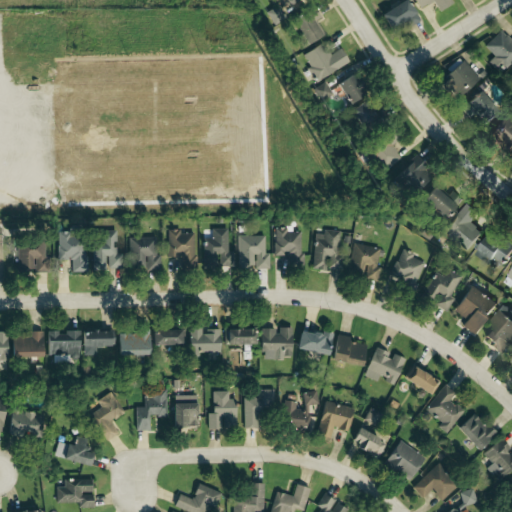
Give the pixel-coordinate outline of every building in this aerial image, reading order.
[(278,0),(285,11),(304,0),(278,0)] [(395,29),(405,22),(410,29),(421,21),(406,0),(405,0),(385,14),(395,29)] [(414,0),(419,10),(435,2),(439,11),(451,5),(448,0),(414,0)] [(268,13),(274,24),(285,18),(279,6),(268,13)] [(306,47),(323,35),(314,24),(321,18),(313,7),(289,25),(306,47)] [(506,69),(511,63),(511,40),(502,30),(485,47),(506,69)] [(350,65),(342,49),(329,55),(324,44),(302,55),(315,81),(350,65)] [(443,80),(456,97),(478,77),(465,61),(443,80)] [(337,84),(349,104),(366,94),(355,74),(337,84)] [(312,90),(320,101),(333,93),(325,82),(312,90)] [(469,104),(482,125),(497,116),(484,95),(469,104)] [(349,114),(364,133),(380,120),(366,101),(349,114)] [(495,135),(511,147),(511,118),(509,116),(495,135)] [(400,138),(390,130),(368,154),(388,172),(402,157),(392,148),(400,138)] [(432,176),(417,159),(395,178),(410,195),(432,176)] [(451,191),(448,196),(434,187),(423,204),(446,220),(461,198),(451,191)] [(483,232),(471,223),(479,213),(467,204),(445,231),(469,250),(483,232)] [(275,256),(292,256),(292,264),(302,264),(302,233),(293,233),(293,228),(275,228),(275,256)] [(228,229),(212,229),(212,240),(204,240),(204,268),(234,267),(234,252),(229,252),(228,229)] [(195,260),(194,234),(180,234),(180,230),(167,230),(168,259),(183,258),(183,260),(195,260)] [(117,231),(95,231),(94,269),(122,270),(122,254),(115,254),(115,243),(117,243),(117,231)] [(343,233),(316,232),(314,270),(341,271),(343,233)] [(511,249),(511,247),(489,233),(476,254),(499,269),(511,249)] [(57,260),(71,261),(71,272),(86,273),(86,236),(58,235),(57,260)] [(266,237),(239,236),(238,269),(270,269),(270,254),(266,254),(266,237)] [(158,238),(129,239),(130,270),(159,269),(158,238)] [(45,273),(45,241),(17,242),(18,274),(45,273)] [(377,282),(381,268),(376,267),(380,251),(355,244),(348,269),(364,273),(362,278),(377,282)] [(426,260),(400,251),(389,280),(415,290),(426,260)] [(462,279),(441,265),(422,295),(447,311),(456,297),(452,295),(462,279)] [(466,320),(462,326),(475,335),(496,303),(471,286),(454,312),(466,320)] [(511,320),(511,311),(504,305),(500,311),(511,320)] [(511,342),(511,321),(497,312),(489,327),(492,329),(485,342),(506,354),(511,342)] [(221,330),(204,330),(204,329),(190,329),(190,353),(220,353),(221,330)] [(262,359),(292,359),(292,329),(277,329),(262,329),(262,359)] [(226,346),(254,345),(254,330),(225,331),(226,346)] [(152,346),(181,346),(181,331),(152,331),(152,346)] [(333,334),(325,333),(324,337),(301,331),(296,350),(327,357),(333,334)] [(43,332),(29,332),(29,336),(12,336),(11,361),(42,362),(43,332)] [(46,333),(46,355),(78,355),(78,332),(46,333)] [(113,332),(81,333),(82,357),(96,356),(96,348),(114,347),(113,332)] [(117,356),(148,357),(149,333),(118,332),(117,356)] [(363,366),(365,345),(351,343),(351,337),(336,335),(333,362),(363,366)] [(391,354),(391,355),(375,348),(364,377),(377,382),(379,378),(394,385),(405,360),(391,354)] [(430,396),(438,383),(413,368),(405,381),(430,396)] [(464,413),(450,400),(456,393),(446,385),(425,409),(441,423),(438,427),(446,434),(464,413)] [(167,417),(167,390),(152,391),(152,399),(144,399),(145,408),(136,408),(136,432),(150,431),(149,417),(167,417)] [(244,400),(245,429),(258,429),(258,415),(274,414),(274,390),(259,390),(259,399),(244,400)] [(208,430),(223,430),(223,429),(236,429),(237,400),(229,400),(229,392),(213,392),(213,414),(208,414),(208,430)] [(318,392),(303,393),(303,406),(318,405),(318,392)] [(118,434),(111,422),(124,414),(111,393),(96,402),(101,408),(90,415),(107,442),(118,434)] [(174,428),(197,428),(197,397),(173,397),(174,428)] [(295,409),(296,403),(284,401),(280,424),(306,429),(309,411),(295,409)] [(333,428),(349,432),(354,408),(325,402),(317,436),(330,439),(333,428)] [(364,421),(377,427),(383,414),(370,408),(364,421)] [(43,417),(11,412),(7,435),(39,440),(43,417)] [(497,434),(488,424),(485,427),(474,414),(458,429),(478,451),(497,434)] [(350,445),(379,459),(387,443),(358,429),(350,445)] [(58,443),(55,458),(89,466),(93,450),(85,448),(87,439),(76,437),(74,446),(58,443)] [(511,450),(511,451),(502,439),(484,453),(492,464),(487,468),(497,481),(511,470),(511,450)] [(411,479),(425,458),(399,442),(385,462),(411,479)] [(413,488),(423,499),(431,491),(441,501),(458,486),(438,464),(413,488)] [(78,503),(78,508),(93,508),(93,481),(64,480),(64,488),(56,488),(56,503),(78,503)] [(221,493),(198,484),(192,499),(179,494),(174,507),(186,511),(205,511),(207,508),(214,510),(221,493)] [(263,511),(262,484),(250,484),(251,498),(232,498),(232,511),(263,511)] [(295,511),(296,510),(302,511),(310,489),(296,485),(292,497),(277,492),(270,511),(295,511)] [(460,493),(465,507),(477,503),(473,489),(460,493)] [(320,509),(318,511),(345,511),(347,510),(335,503),(336,502),(324,495),(317,506),(320,509)]
